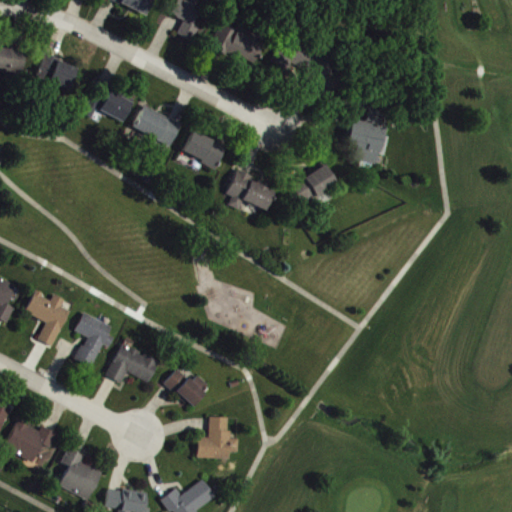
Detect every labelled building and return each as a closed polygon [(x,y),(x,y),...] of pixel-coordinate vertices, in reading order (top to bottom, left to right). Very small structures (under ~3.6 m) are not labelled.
[(107,0),(147,18),(155,0),(107,0)] [(179,36),(193,44),(200,30),(193,26),(201,10),(178,0),(177,0),(170,16),(185,24),(179,36)] [(264,48),(220,26),(209,48),(253,70),(264,48)] [(0,72),(30,78),(34,55),(0,49),(0,72)] [(46,56),(36,78),(69,93),(79,71),(46,56)] [(83,117),(93,121),(97,112),(124,124),(133,102),(96,86),(83,117)] [(385,109),(370,106),(366,125),(352,122),(347,147),(361,150),(358,163),(377,167),(379,156),(383,156),(388,130),(381,128),(385,109)] [(182,126),(143,109),(133,132),(172,148),(182,126)] [(227,149),(193,133),(183,156),(217,171),(227,149)] [(306,209),(338,187),(323,164),(291,187),(306,209)] [(227,197),(233,200),(229,208),(240,213),(244,204),(266,214),(275,194),(251,184),(254,179),(238,172),(227,197)] [(54,350),(71,314),(63,310),(67,303),(55,298),(53,302),(36,294),(27,315),(48,325),(39,343),(54,350)] [(104,347),(111,350),(116,340),(110,338),(114,328),(85,315),(76,335),(87,340),(77,364),(94,371),(104,347)] [(151,386),(160,365),(123,347),(108,379),(123,386),(128,376),(151,386)] [(193,385),(178,372),(166,387),(193,410),(211,389),(199,378),(193,385)] [(199,461),(231,462),(232,456),(240,456),(240,442),(230,441),(231,421),(211,420),(210,440),(200,440),(199,461)] [(52,452),(59,436),(43,429),(41,434),(19,424),(6,452),(35,465),(43,448),(52,452)] [(59,488),(89,503),(104,475),(83,465),(86,459),(70,451),(61,468),(68,472),(59,488)] [(199,511),(217,500),(204,482),(183,498),(178,491),(163,502),(170,511),(199,511)] [(145,511),(149,497),(110,490),(106,510),(116,511),(145,511)]
